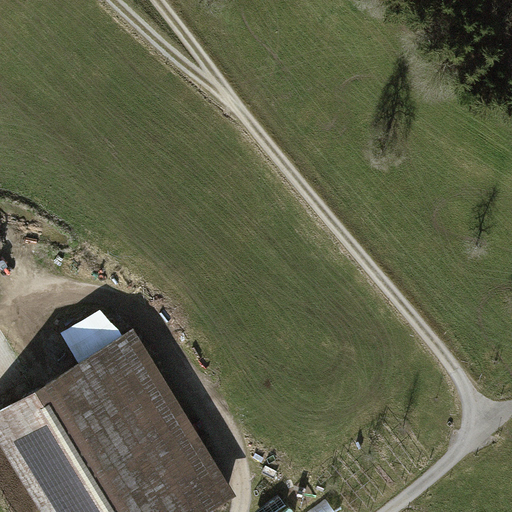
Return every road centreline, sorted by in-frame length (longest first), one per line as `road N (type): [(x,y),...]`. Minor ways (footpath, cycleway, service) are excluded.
road 1 (track): [(160,0),(460,378),(481,423)]
road 2 (track): [(240,109),(117,0)]
road 3 (track): [(481,423),(458,461),(393,511)]
